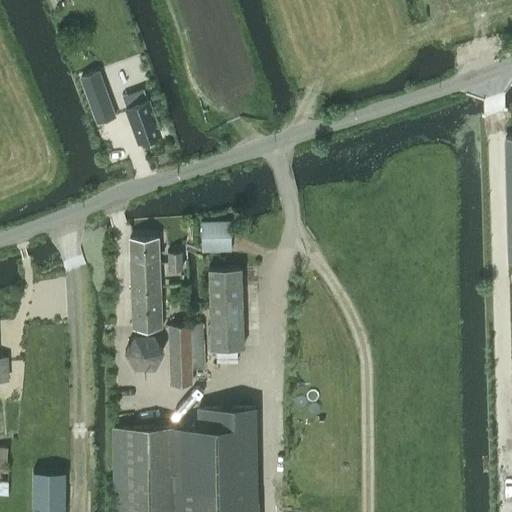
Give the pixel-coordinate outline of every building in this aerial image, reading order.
[(100,71),(78,79),(96,128),(118,120),(100,71)] [(148,98),(143,100),(140,93),(128,98),(130,105),(127,106),(139,141),(160,133),(148,98)] [(201,250),(231,250),(230,220),(200,221),(201,250)] [(159,236),(129,237),(132,325),(161,324),(159,236)] [(183,268),(183,250),(168,251),(169,269),(183,268)] [(208,267),(210,347),(242,346),(240,266),(208,267)] [(171,383),(191,382),(191,368),(204,367),(202,321),(169,322),(171,383)] [(132,331),(123,349),(134,367),(154,366),(164,348),(151,333),(132,331)] [(219,349),(215,349),(215,361),(220,361),(237,361),(237,348),(219,349)] [(181,424),(113,425),(114,511),(257,511),(256,404),(197,405),(197,423),(181,424)] [(8,445),(0,444),(0,494),(8,494),(8,479),(8,445)] [(32,470),(31,511),(63,511),(64,471),(32,470)]
